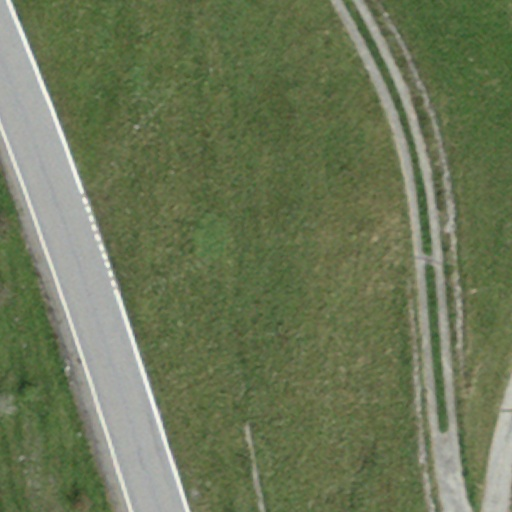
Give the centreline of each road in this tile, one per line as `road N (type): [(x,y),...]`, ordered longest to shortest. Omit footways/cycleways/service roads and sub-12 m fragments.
road 1 (track): [(468,511),(430,137),(355,0)]
road 2 (tertiary): [(168,511),(0,7)]
